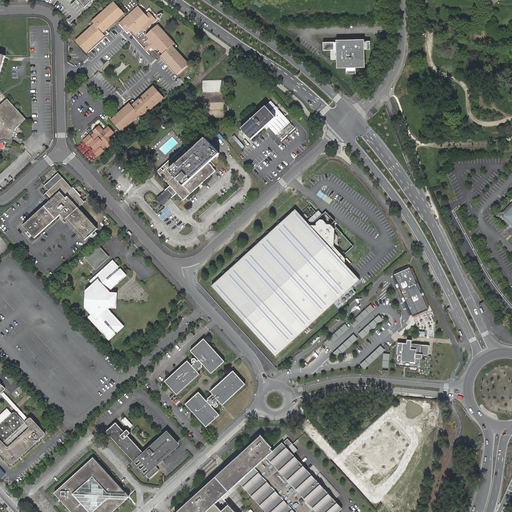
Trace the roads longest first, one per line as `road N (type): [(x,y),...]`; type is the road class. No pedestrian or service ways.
road 1 (secondary): [(339,129),(418,231),(473,339),(477,363)]
road 2 (secondary): [(174,0),(290,82),(339,129)]
road 3 (unclassified): [(181,263),(200,257),(339,129)]
road 4 (unclassified): [(62,149),(58,21),(40,9),(0,10)]
road 5 (residential): [(290,403),(360,387),(451,394),(472,407)]
road 6 (residential): [(469,376),(452,386),(361,379),(286,388)]
road 7 (secondary): [(353,114),(210,0)]
road 8 (unclassified): [(62,149),(161,257),(181,263)]
road 9 (residential): [(144,511),(261,406)]
road 10 (secondary): [(505,351),(485,333),(428,216)]
road 11 (residential): [(267,386),(187,284),(181,263)]
road 12 (unclassified): [(428,216),(380,90)]
road 13 (secondary): [(428,216),(353,114)]
